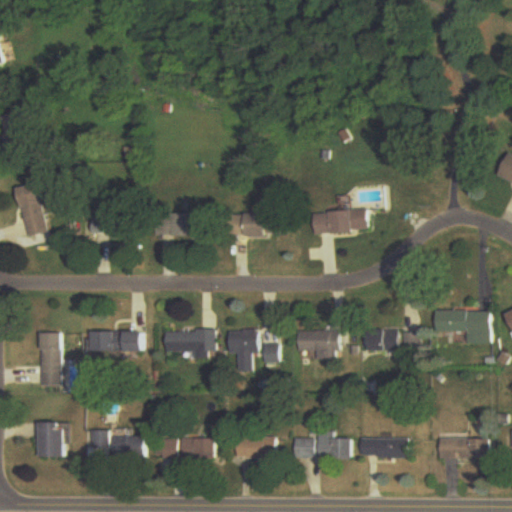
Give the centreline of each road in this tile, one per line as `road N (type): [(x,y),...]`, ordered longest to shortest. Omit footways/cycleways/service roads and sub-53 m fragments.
road 1 (residential): [(511,507),(0,505)]
road 2 (residential): [(426,227),(359,277),(335,283),(0,277)]
